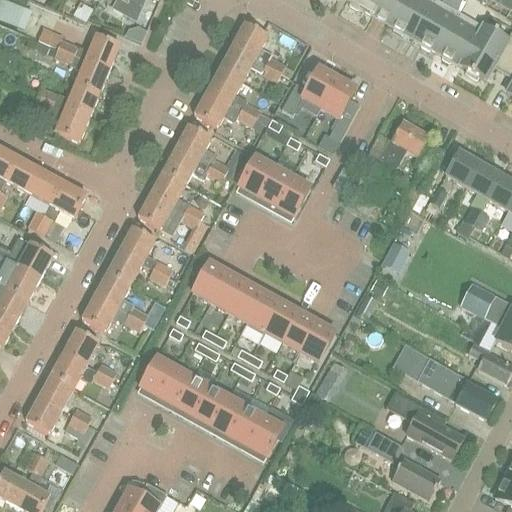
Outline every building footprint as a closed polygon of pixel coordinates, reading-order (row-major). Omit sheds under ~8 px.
[(10,0),(1,0),(0,4),(0,17),(26,27),(32,7),(10,0)] [(102,0),(100,4),(101,4),(103,0),(117,0),(119,1),(113,11),(136,24),(146,0),(102,0)] [(340,0),(381,24),(388,28),(403,0),(340,0)] [(411,41),(413,42),(435,3),(430,0),(403,0),(388,28),(395,32),(394,34),(402,39),(403,36),(411,41)] [(511,0),(489,0),(510,12),(511,7),(511,0)] [(437,56),(460,17),(435,3),(413,42),(422,47),(420,50),(429,55),(430,52),(437,56)] [(36,4),(27,29),(38,33),(48,8),(36,4)] [(461,70),(484,31),(460,17),(437,56),(444,60),(442,62),(450,67),(452,65),(461,70)] [(268,41),(255,34),(245,28),(232,51),(291,84),(291,83),(289,82),(294,74),(271,61),(272,58),(261,52),(268,41)] [(493,70),(508,45),(484,31),(461,70),(466,73),(464,76),(477,84),(479,80),(485,84),(493,71),(493,70)] [(78,50),(62,44),(63,40),(43,32),(38,44),(58,52),(58,53),(85,64),(75,59),(78,50)] [(511,81),(511,37),(508,45),(493,70),(493,71),(511,81)] [(95,40),(85,64),(110,74),(120,50),(95,40)] [(291,84),(232,51),(219,74),(242,87),(250,72),(261,78),(261,79),(286,92),(291,84)] [(110,74),(85,64),(58,53),(54,61),(70,68),(70,69),(81,74),(75,88),(99,98),(110,74)] [(320,113),(336,83),(317,72),(307,92),(297,86),(283,110),(293,116),(301,102),(320,113)] [(236,99),(242,87),(219,74),(207,97),(256,124),(261,115),(246,107),(247,105),(236,99)] [(349,104),(355,93),(336,83),(320,113),(338,123),(328,140),(339,146),(353,120),(359,109),(349,104)] [(89,122),(99,98),(75,88),(69,103),(58,99),(58,98),(42,91),(38,101),(89,122)] [(256,124),(207,97),(194,120),(217,132),(225,118),(236,125),(236,124),(252,132),(252,131),(256,124)] [(79,146),(89,122),(38,101),(34,109),(62,120),(55,136),(79,146)] [(282,130),(271,124),(268,131),(278,136),(282,130)] [(418,161),(429,141),(403,126),(392,145),(379,137),(368,156),(397,172),(407,154),(418,161)] [(188,130),(176,153),(233,184),(239,173),(229,167),(227,170),(214,163),(217,159),(206,153),(211,142),(188,130)] [(296,154),(300,147),(290,142),(286,148),(296,154)] [(0,182),(4,184),(16,161),(0,152),(0,182)] [(233,184),(176,153),(163,175),(186,188),(192,177),(203,184),(205,180),(220,189),(225,180),(232,184),(233,184)] [(466,191),(479,168),(458,156),(445,180),(466,191)] [(315,164),(325,170),(329,163),(319,157),(315,164)] [(28,197),(40,174),(16,161),(4,184),(15,191),(28,197)] [(256,201),(273,172),(254,161),(238,191),(256,201)] [(472,230),(500,180),(479,168),(466,191),(478,198),(472,210),(463,225),(472,230)] [(274,211),(291,182),(273,172),(256,201),(274,211)] [(36,236),(45,220),(51,210),(63,187),(40,174),(28,197),(42,205),(27,231),(36,236)] [(179,202),(186,188),(163,175),(151,198),(208,230),(208,229),(200,225),(205,217),(190,208),(179,202)] [(508,215),(511,207),(511,186),(500,180),(472,230),(473,230),(467,240),(476,246),(489,219),(490,220),(496,208),(508,215)] [(309,192),(291,182),(274,211),(293,222),(309,192)] [(86,199),(63,187),(51,210),(74,222),(86,199)] [(439,211),(447,197),(438,192),(430,206),(439,211)] [(208,230),(151,198),(138,221),(161,234),(169,220),(180,226),(180,225),(194,233),(191,240),(199,244),(208,230)] [(64,231),(45,220),(36,236),(55,247),(64,231)] [(143,267),(153,273),(169,281),(173,274),(147,259),(155,244),(132,231),(120,254),(143,267)] [(511,257),(511,234),(505,248),(500,257),(509,262),(511,257)] [(30,247),(22,261),(10,255),(0,249),(0,259),(8,264),(18,269),(41,282),(53,259),(30,247)] [(130,290),(142,268),(143,267),(120,254),(107,277),(130,290)] [(397,282),(406,263),(395,257),(385,275),(397,282)] [(0,289),(28,305),(41,282),(18,269),(8,264),(0,259),(0,271),(2,273),(0,276),(0,289)] [(210,307),(227,277),(208,267),(192,297),(210,307)] [(164,291),(169,281),(153,273),(148,282),(164,291)] [(118,313),(130,290),(107,277),(94,300),(118,313)] [(228,317),(245,287),(227,277),(210,307),(228,317)] [(246,327),(263,297),(245,287),(228,317),(246,327)] [(511,308),(474,287),(461,310),(483,321),(502,331),(495,343),(511,352),(511,308)] [(0,319),(15,328),(28,305),(0,289),(0,319)] [(264,337),(280,307),(263,297),(246,327),(240,338),(258,348),(264,337)] [(105,336),(118,313),(94,300),(82,323),(105,336)] [(282,347),(299,317),(280,307),(264,337),(282,347)] [(133,310),(128,319),(144,327),(149,319),(133,310)] [(300,357),(317,327),(299,317),(282,347),(300,357)] [(0,349),(2,351),(15,328),(0,319),(0,349)] [(144,327),(128,319),(123,327),(139,336),(139,335),(146,339),(151,331),(144,327)] [(186,332),(189,325),(179,320),(176,326),(186,332)] [(335,338),(317,327),(300,357),(319,367),(335,338)] [(179,345),(182,338),(172,333),(168,339),(179,345)] [(76,334),(64,356),(87,369),(99,347),(76,334)] [(212,346),(215,339),(205,334),(201,341),(212,346)] [(222,352),(226,345),(215,339),(212,346),(222,352)] [(205,359),(208,352),(198,347),(194,353),(205,359)] [(511,375),(511,370),(486,357),(488,354),(473,347),(468,358),(481,365),(477,373),(506,388),(511,375)] [(215,365),(219,358),(208,352),(205,359),(215,365)] [(247,366),(251,359),(241,354),(237,360),(247,366)] [(97,375),(87,369),(64,356),(51,380),(74,392),(80,381),(90,387),(92,384),(107,393),(112,384),(97,375)] [(258,372),(261,365),(251,359),(247,366),(258,372)] [(497,404),(469,389),(471,385),(460,379),(461,379),(430,361),(417,385),(448,402),(456,407),(456,408),(486,425),(497,404)] [(158,402),(175,373),(156,362),(140,392),(158,402)] [(112,384),(117,376),(102,367),(97,375),(112,384)] [(240,379),(244,372),(234,367),(230,373),(240,379)] [(251,385),(254,378),(244,372),(240,379),(251,385)] [(176,412),(193,383),(175,373),(158,402),(176,412)] [(283,386),(286,379),(276,373),(273,380),(283,386)] [(61,415),(74,392),(51,380),(38,403),(61,415)] [(194,422),(211,392),(193,383),(176,412),(194,422)] [(276,399),(279,392),(269,386),(265,393),(276,399)] [(309,395),(299,389),(295,396),(305,402),(309,395)] [(212,432),(228,402),(211,392),(194,422),(212,432)] [(396,395),(387,411),(413,426),(407,438),(452,464),(464,443),(443,431),(447,424),(396,395)] [(301,409),(305,402),(295,396),(291,403),(301,409)] [(230,442),(246,412),(228,402),(212,432),(230,442)] [(49,438),(61,415),(38,403),(25,426),(49,438)] [(248,452),(264,422),(246,412),(230,442),(248,452)] [(77,413),(72,421),(93,433),(97,426),(92,423),(93,421),(77,413)] [(84,438),(86,433),(91,436),(93,433),(72,421),(67,429),(84,438)] [(283,432),(264,422),(248,452),(266,462),(283,432)] [(366,452),(394,467),(398,460),(404,450),(375,435),(374,437),(363,430),(355,445),(367,451),(366,452)] [(32,477),(41,460),(34,456),(25,473),(32,477)] [(441,485),(403,464),(392,486),(429,506),(441,485)] [(0,502),(14,510),(27,486),(4,474),(0,480),(0,502)] [(18,511),(43,511),(50,499),(37,492),(42,483),(39,481),(32,477),(27,486),(14,510),(18,511)] [(511,482),(506,480),(495,501),(511,509),(511,482)] [(146,487),(139,499),(128,494),(118,511),(157,511),(158,511),(167,498),(146,487)] [(411,511),(414,506),(394,496),(385,511),(411,511)]
